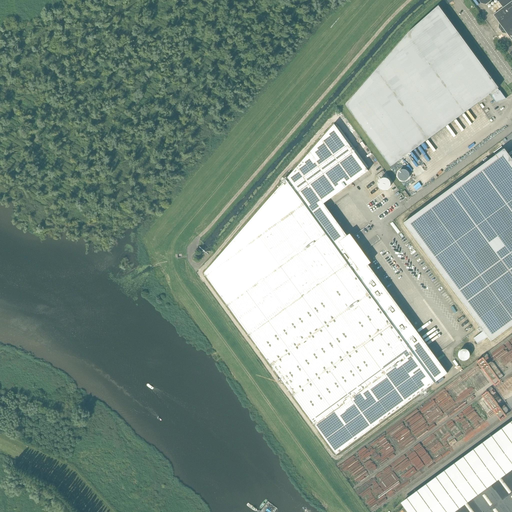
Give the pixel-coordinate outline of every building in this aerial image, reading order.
[(493,15),(511,40),(511,0),(482,0),(486,5),(492,0),(497,0),(503,8),(493,15)] [(500,90),(499,91),(498,88),(499,87),(439,5),(409,32),(346,104),(391,166),(490,93),(492,96),(496,102),(506,99),(500,90)] [(218,257),(204,273),(206,275),(337,454),(448,373),(324,203),(369,170),(334,124),(218,257)] [(491,340),(511,324),(511,158),(505,148),(404,222),(484,330),(474,338),(478,344),(488,337),(491,340)] [(511,511),(511,471),(511,469),(511,468),(511,420),(401,502),(408,511),(511,511)]
